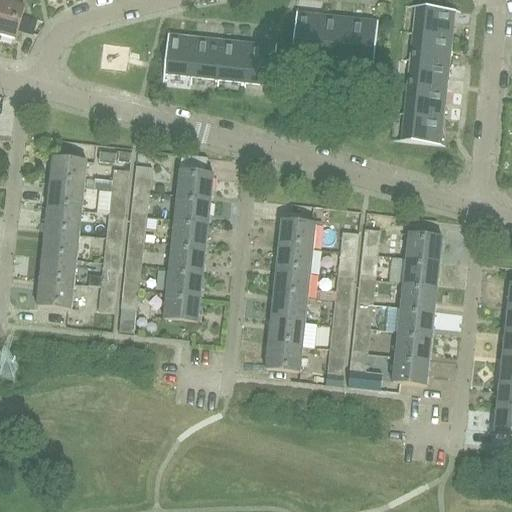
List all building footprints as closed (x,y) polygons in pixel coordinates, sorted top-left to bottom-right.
[(26,9),(2,2),(0,8),(0,36),(17,41),(26,9)] [(418,8),(415,35),(455,39),(458,12),(418,8)] [(321,56),(326,17),(299,14),(294,53),(321,56)] [(348,60),(353,20),(326,17),(321,56),(348,60)] [(380,23),(353,20),(348,60),(376,63),(380,23)] [(452,66),(455,39),(415,35),(412,62),(452,66)] [(193,76),(197,39),(170,36),(166,73),(193,76)] [(220,79),(224,42),(197,39),(193,76),(220,79)] [(247,82),(251,45),(224,42),(220,79),(247,82)] [(278,48),(251,45),(247,82),(274,85),(278,48)] [(449,94),(452,66),(412,62),(409,89),(449,94)] [(446,121),(449,94),(409,89),(406,116),(446,121)] [(443,148),(446,121),(406,116),(404,144),(443,148)] [(54,160),(51,185),(86,189),(86,188),(95,189),(95,190),(112,192),(129,193),(131,173),(114,172),(113,183),(96,181),(96,182),(87,181),(88,164),(54,160)] [(134,193),(151,195),(153,169),(137,167),(134,193)] [(181,173),(178,198),(212,202),(215,177),(181,173)] [(83,213),(86,189),(51,185),(49,210),(83,213)] [(126,218),(129,193),(112,192),(110,216),(126,218)] [(148,220),(151,195),(134,193),(132,218),(148,220)] [(210,226),(212,202),(178,198),(175,223),(210,226)] [(81,238),(83,213),(49,210),(46,234),(81,238)] [(123,242),(126,218),(110,216),(107,241),(123,242)] [(145,245),(148,220),(132,218),(129,243),(145,245)] [(207,251),(210,226),(175,223),(173,248),(207,251)] [(283,224),(280,248),(314,252),(317,227),(283,224)] [(382,232),(366,231),(363,257),(379,258),(382,232)] [(78,263),(81,238),(46,234),(44,259),(78,263)] [(360,235),(358,235),(344,234),(341,255),(358,256),(360,235)] [(411,237),(408,262),(441,265),(444,240),(411,237)] [(121,267),(123,242),(107,241),(104,265),(121,267)] [(143,269),(145,245),(129,243),(126,268),(143,269)] [(205,276),(207,251),(173,248),(170,272),(205,276)] [(312,277),(314,252),(280,248),(278,273),(312,277)] [(355,281),(358,256),(341,255),(339,279),(355,281)] [(377,283),(379,258),(363,257),(360,281),(377,283)] [(75,288),(78,263),(44,259),(41,285),(75,288)] [(439,290),(441,265),(408,262),(405,286),(439,290)] [(118,293),(121,267),(104,265),(102,291),(118,293)] [(140,294),(143,269),(126,268),(124,292),(140,294)] [(202,301),(205,276),(170,272),(168,297),(202,301)] [(309,301),(312,277),(278,273),(275,298),(309,301)] [(353,306),(355,281),(339,279),(336,304),(353,306)] [(374,308),(377,283),(360,281),(357,306),(374,308)] [(73,312),(75,288),(41,285),(39,308),(73,312)] [(436,314),(439,290),(405,286),(402,311),(436,314)] [(115,316),(118,293),(102,291),(99,314),(115,316)] [(138,313),(140,294),(124,292),(122,311),(120,333),(134,335),(136,312),(138,313)] [(200,325),(202,301),(168,297),(165,321),(200,325)] [(306,326),(309,301),(275,298),(272,322),(306,326)] [(350,331),(351,319),(353,306),(336,304),(333,329),(350,331)] [(371,333),(374,308),(357,306),(355,331),(371,333)] [(433,339),(436,314),(402,311),(399,336),(433,339)] [(304,351),(306,326),(272,322),(270,347),(304,351)] [(347,355),(350,331),(333,329),(331,354),(347,355)] [(369,357),(371,333),(355,331),(352,355),(369,357)] [(431,364),(433,339),(399,336),(396,360),(431,364)] [(301,376),(304,351),(270,347),(267,372),(301,376)] [(345,379),(347,355),(331,354),(328,376),(345,379)] [(367,375),(369,357),(352,355),(350,373),(367,375)] [(428,389),(431,364),(396,360),(394,385),(428,389)] [(511,361),(504,361),(501,385),(511,386),(511,361)] [(511,411),(511,386),(501,385),(498,410),(511,411)] [(511,436),(511,411),(498,410),(495,435),(511,436)]
